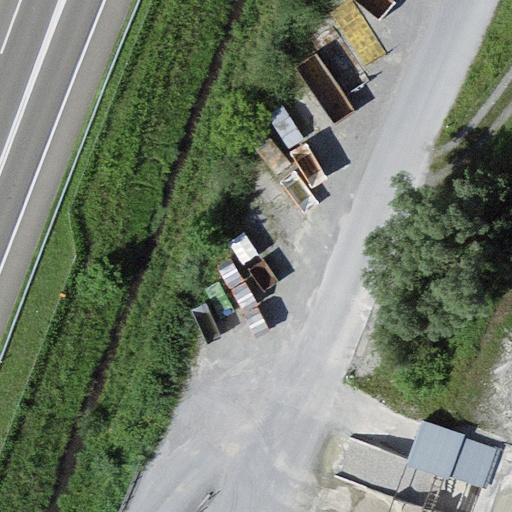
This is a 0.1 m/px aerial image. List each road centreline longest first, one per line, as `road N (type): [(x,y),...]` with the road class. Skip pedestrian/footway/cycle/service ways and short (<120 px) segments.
road 1 (motorway): [(0,215),(84,0)]
road 2 (track): [(511,83),(373,245)]
